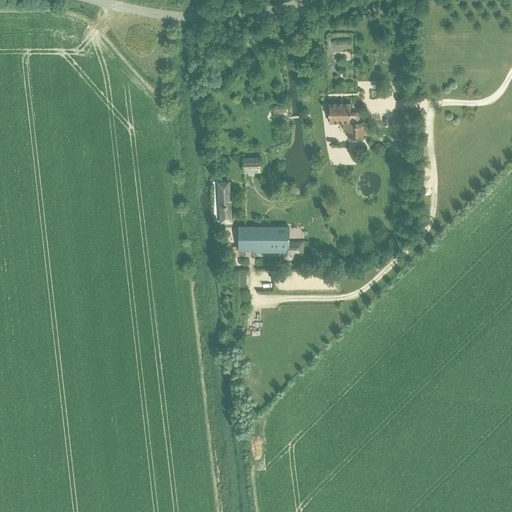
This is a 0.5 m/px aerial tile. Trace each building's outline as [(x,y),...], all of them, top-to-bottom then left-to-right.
[(349,137),(361,137),(361,133),(365,133),(365,125),(360,125),(360,122),(355,122),(355,114),(349,114),(349,104),(329,104),(329,123),(344,123),(344,131),(349,131),(349,137)] [(244,171),(260,171),(259,158),(243,159),(244,171)] [(221,224),(231,224),(228,182),(218,183),(221,224)] [(289,247),(289,227),(239,227),(238,249),(255,249),(255,251),(283,251),(289,251),(289,247)] [(289,251),(283,251),(283,259),(297,259),(297,247),(289,247),(289,251)] [(242,312),(242,291),(232,291),(232,312),(242,312)]
